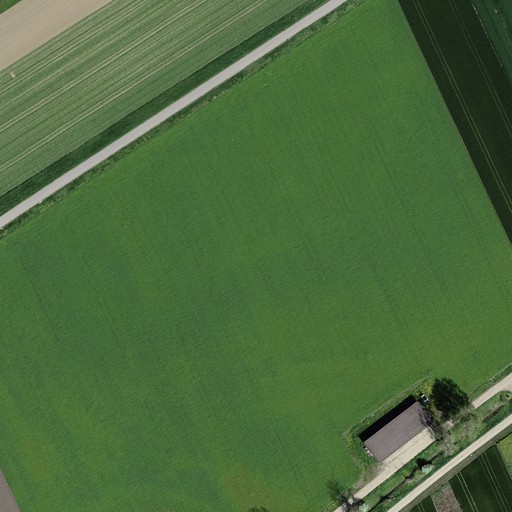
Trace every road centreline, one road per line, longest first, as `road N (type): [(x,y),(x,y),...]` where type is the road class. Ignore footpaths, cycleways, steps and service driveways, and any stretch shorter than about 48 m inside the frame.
road 1 (unclassified): [(343,0),(0,223)]
road 2 (track): [(396,511),(511,420),(511,379),(346,511)]
